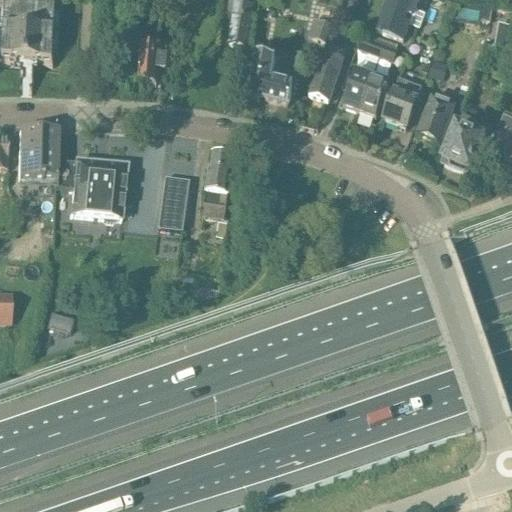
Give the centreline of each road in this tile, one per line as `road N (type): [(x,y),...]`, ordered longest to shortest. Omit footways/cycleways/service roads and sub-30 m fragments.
road 1 (motorway): [(511,278),(0,455)]
road 2 (unclassified): [(430,238),(400,200),(366,177),(237,133),(0,116)]
road 3 (motorway): [(86,511),(511,364)]
road 4 (residential): [(501,467),(495,426),(430,238)]
